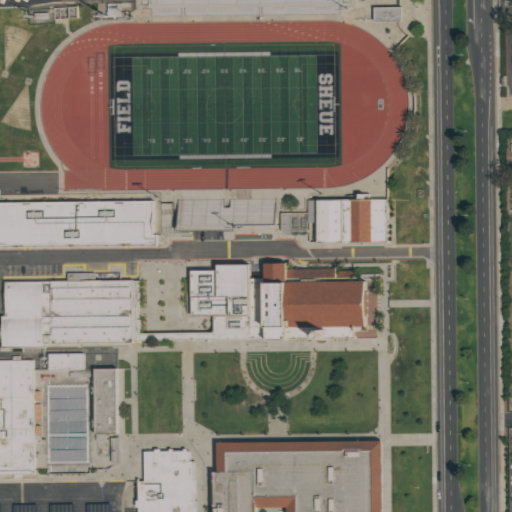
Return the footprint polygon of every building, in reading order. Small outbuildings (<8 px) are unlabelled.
[(339,0),(152,0),(152,15),(339,13),(339,0)] [(121,3),(108,3),(108,16),(121,16),(121,3)] [(401,6),(374,7),(375,21),(402,20),(401,6)] [(77,7),(53,8),(54,19),(78,17),(77,7)] [(388,198),(319,199),(319,242),(389,242),(388,198)] [(153,201),(0,201),(0,246),(158,245),(158,234),(153,234),(153,201)] [(309,211),(282,212),(282,230),(285,234),(310,234),(309,211)] [(191,269),(192,315),(214,315),(214,338),(377,337),(377,279),(288,280),(287,263),(265,263),(266,278),(249,278),(249,264),(218,264),(218,269),(191,269)] [(133,279),(7,281),(7,315),(2,315),(3,346),(45,345),(45,343),(134,342),(133,279)] [(84,352),(49,353),(49,368),(84,368),(84,352)] [(33,360),(0,360),(0,473),(35,473),(33,360)] [(117,369),(96,369),(97,433),(118,432),(117,369)] [(119,438),(110,438),(111,462),(120,462),(119,438)] [(383,511),(383,440),(218,441),(218,471),(215,471),(215,511),(383,511)] [(144,451),(189,450),(189,452),(192,452),(192,460),(193,460),(194,479),(196,479),(196,494),(194,494),(195,506),(197,506),(197,511),(140,511),(140,481),(145,480),(144,451)]
